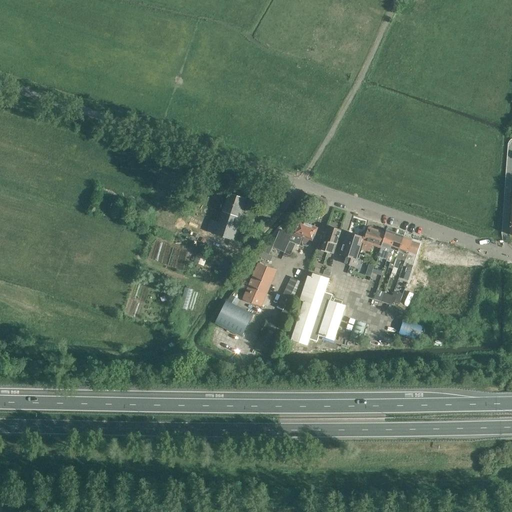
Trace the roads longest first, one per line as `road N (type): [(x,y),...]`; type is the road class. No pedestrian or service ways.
road 1 (unclassified): [(511,254),(0,83)]
road 2 (trunk): [(511,403),(0,401)]
road 3 (trunk): [(0,426),(511,427)]
